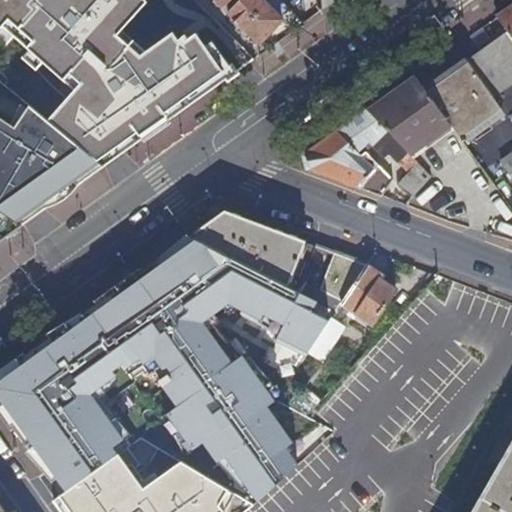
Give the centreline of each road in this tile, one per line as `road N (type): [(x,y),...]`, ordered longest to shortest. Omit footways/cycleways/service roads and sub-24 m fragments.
road 1 (tertiary): [(203,156),(511,273)]
road 2 (primary): [(418,5),(203,156)]
road 3 (primary): [(203,156),(0,303)]
